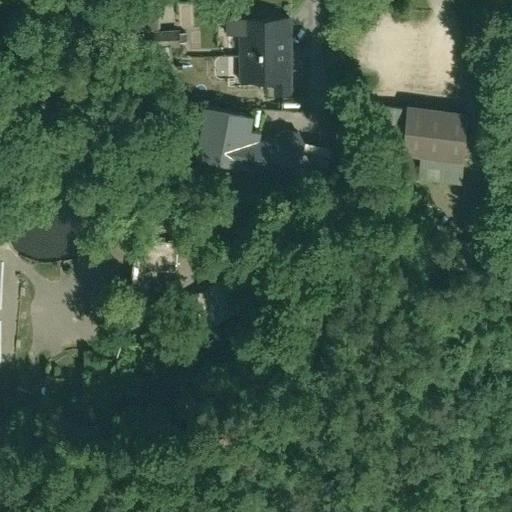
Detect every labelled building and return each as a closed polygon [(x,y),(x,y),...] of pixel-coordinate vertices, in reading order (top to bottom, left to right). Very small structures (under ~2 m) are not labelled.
[(291,34),(224,32),(224,51),(239,52),(238,96),(271,97),(271,109),(289,110),(291,34)] [(413,171),(476,176),(480,124),(417,119),(413,171)] [(249,130),(206,121),(196,165),(295,186),(301,156),(296,146),(283,142),(272,147),(271,155),(257,152),(259,144),(247,141),(249,130)] [(185,248),(156,248),(156,236),(136,236),(136,301),(155,301),(155,285),(185,285),(185,248)] [(268,287),(256,263),(179,304),(194,333),(243,307),(240,302),(268,287)]
